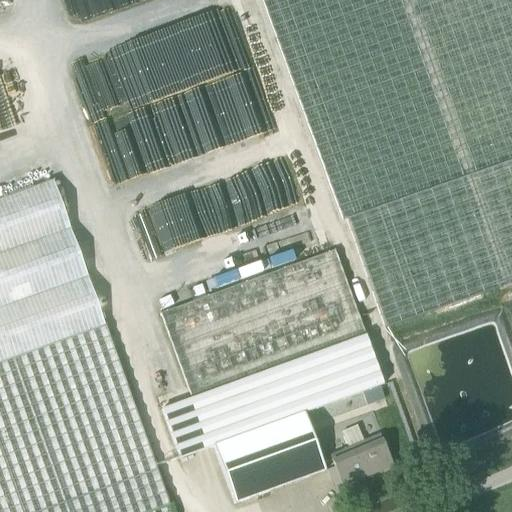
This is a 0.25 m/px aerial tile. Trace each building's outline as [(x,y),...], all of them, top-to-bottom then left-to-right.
[(511,0),(261,0),(341,221),(344,219),(383,329),(511,284),(511,0)] [(48,175),(0,191),(0,362),(103,326),(48,175)] [(332,251),(159,314),(190,399),(160,410),(178,460),(212,447),(233,504),(278,488),(324,471),(303,414),(381,385),(332,251)] [(0,511),(149,511),(167,506),(103,326),(0,362),(0,511)] [(389,466),(377,436),(363,442),(356,426),(340,433),(346,449),(330,456),(342,486),(389,466)]
